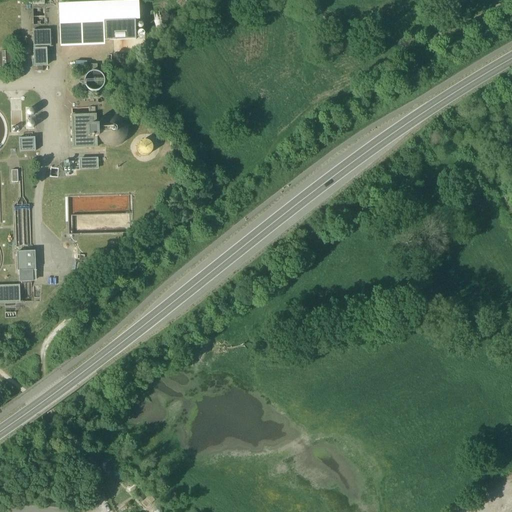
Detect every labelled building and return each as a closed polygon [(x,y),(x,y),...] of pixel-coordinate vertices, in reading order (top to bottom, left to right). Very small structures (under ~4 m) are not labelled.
[(137,3),(59,6),(61,47),(104,45),(104,41),(103,22),(135,21),(137,20),(137,3)] [(103,22),(104,41),(135,40),(135,21),(103,22)] [(33,31),(34,48),(50,47),(50,31),(33,31)] [(433,37),(436,43),(442,40),(439,34),(437,35),(433,37)] [(34,50),(34,66),(46,66),(46,49),(34,50)] [(0,66),(1,67),(6,67),(10,65),(12,60),(10,55),(6,52),(1,52),(0,52),(0,66)] [(97,73),(97,72),(97,65),(90,65),(90,73),(88,74),(85,77),(84,81),(84,85),(86,88),(88,91),(91,92),(95,93),(98,92),(101,90),(103,87),(104,84),(104,80),(103,76),(100,74),(97,73)] [(98,124),(97,125),(96,126),(95,115),(72,116),(73,148),(96,148),(96,136),(98,137),(101,142),(105,145),(110,147),(116,147),(121,145),(125,141),(128,136),(129,130),(128,124),(125,120),(121,116),(116,114),(110,114),(105,116),(101,119),(98,124)] [(19,152),(35,151),(35,138),(19,138),(19,152)] [(148,155),(152,151),(151,145),(147,141),(141,142),(137,146),(138,152),(142,156),(148,155)] [(80,159),(80,169),(97,169),(97,159),(80,159)] [(92,227),(91,214),(70,215),(70,228),(92,227)] [(33,282),(32,271),(35,271),(35,252),(17,252),(17,271),(19,271),(19,283),(33,282)] [(0,286),(0,303),(19,303),(19,286),(0,286)]
